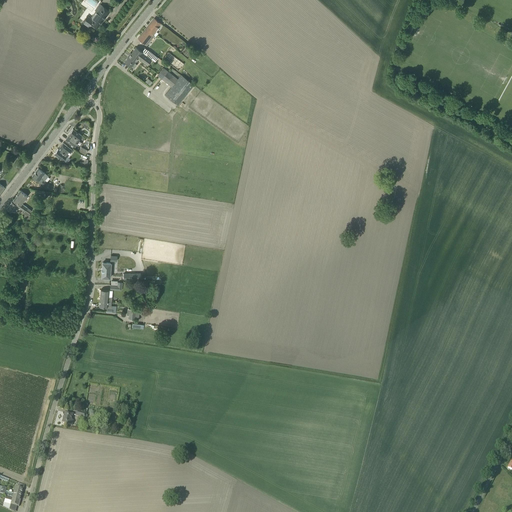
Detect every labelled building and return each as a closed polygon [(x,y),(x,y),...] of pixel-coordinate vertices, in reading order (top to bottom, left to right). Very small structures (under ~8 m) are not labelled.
[(109,11),(105,8),(100,4),(96,10),(98,12),(92,19),(87,16),(83,22),(85,23),(89,26),(91,24),(97,28),(109,11)] [(152,34),(153,35),(154,36),(155,37),(158,33),(155,31),(161,24),(154,18),(146,28),(152,34)] [(154,36),(153,35),(152,34),(146,28),(138,38),(145,44),(147,45),(154,36)] [(186,44),(183,47),(186,49),(183,52),(188,56),(193,50),(186,44)] [(147,65),(152,59),(144,53),(142,52),(143,52),(136,47),(124,62),(131,67),(132,67),(134,68),(137,65),(134,63),(138,58),(147,65)] [(147,49),(144,53),(152,59),(155,55),(147,49)] [(184,63),(168,52),(162,59),(178,71),(184,63)] [(178,79),(168,71),(164,68),(157,76),(161,79),(171,87),(165,95),(178,105),(194,85),(181,75),(178,79)] [(74,130),(73,129),(69,133),(70,134),(65,140),(75,147),(79,140),(78,140),(82,135),(78,132),(79,132),(75,129),(74,130)] [(72,153),(71,152),(72,150),(63,143),(58,149),(58,148),(54,153),(56,155),(55,155),(59,158),(59,157),(63,160),(66,156),(67,156),(68,157),(72,153)] [(45,180),(48,176),(46,174),(42,171),(38,168),(35,172),(45,180)] [(35,172),(32,176),(36,179),(50,190),(52,187),(52,186),(50,185),(44,181),(45,180),(35,172)] [(20,190),(14,199),(21,204),(22,203),(23,201),(24,202),(26,200),(25,199),(27,195),(20,190)] [(6,208),(10,211),(19,212),(19,209),(14,209),(13,208),(14,207),(15,205),(24,211),(25,211),(26,210),(27,207),(22,203),(21,204),(14,199),(13,199),(14,199),(12,202),(11,201),(6,208)] [(101,271),(101,272),(102,272),(101,277),(110,278),(110,273),(112,273),(112,264),(111,264),(111,263),(102,262),(102,268),(102,269),(102,271),(101,271)] [(151,272),(154,272),(153,277),(162,278),(165,265),(153,262),(151,272)] [(122,290),(122,283),(118,282),(118,286),(111,286),(110,289),(122,290)] [(100,300),(107,301),(112,301),(112,297),(108,297),(108,290),(106,290),(101,290),(100,300)] [(100,300),(99,306),(104,307),(106,307),(106,312),(115,313),(116,306),(107,306),(107,301),(100,300)] [(140,310),(129,309),(128,319),(138,320),(139,314),(145,315),(146,311),(140,310)] [(70,414),(65,412),(62,423),(67,424),(69,425),(72,425),(73,421),(70,420),(72,414),(70,414)] [(12,499),(16,500),(16,496),(21,498),(23,489),(18,488),(15,487),(12,498),(12,499)] [(12,498),(6,496),(5,499),(4,503),(10,505),(10,508),(16,509),(17,506),(18,506),(21,498),(16,496),(16,500),(12,499),(12,498)]
